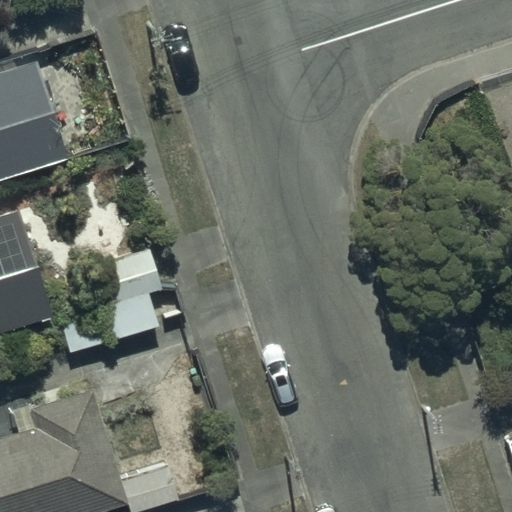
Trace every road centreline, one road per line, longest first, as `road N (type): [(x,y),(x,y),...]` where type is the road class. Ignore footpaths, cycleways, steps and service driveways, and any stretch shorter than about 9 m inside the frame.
road 1 (residential): [(243,69),(384,511)]
road 2 (residential): [(462,0),(243,69)]
